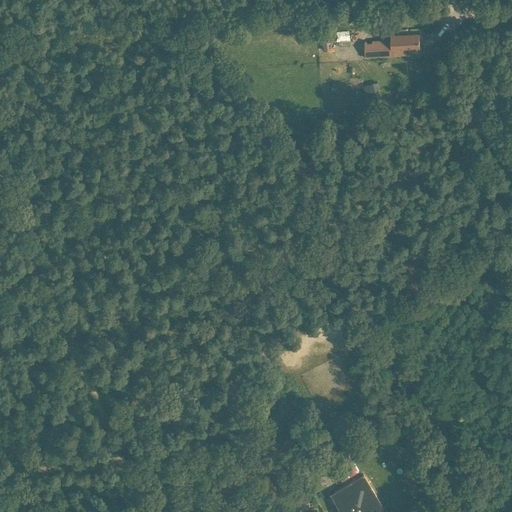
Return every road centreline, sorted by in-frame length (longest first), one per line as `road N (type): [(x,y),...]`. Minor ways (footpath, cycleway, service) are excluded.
road 1 (unclassified): [(511,9),(354,24)]
road 2 (track): [(354,24),(214,32)]
